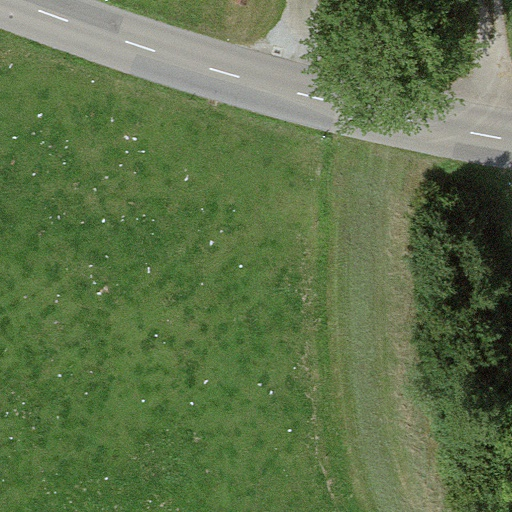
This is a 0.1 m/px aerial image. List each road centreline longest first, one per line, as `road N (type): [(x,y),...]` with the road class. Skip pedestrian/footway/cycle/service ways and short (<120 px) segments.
road 1 (tertiary): [(511,146),(290,99),(0,1)]
road 2 (track): [(484,142),(497,0)]
